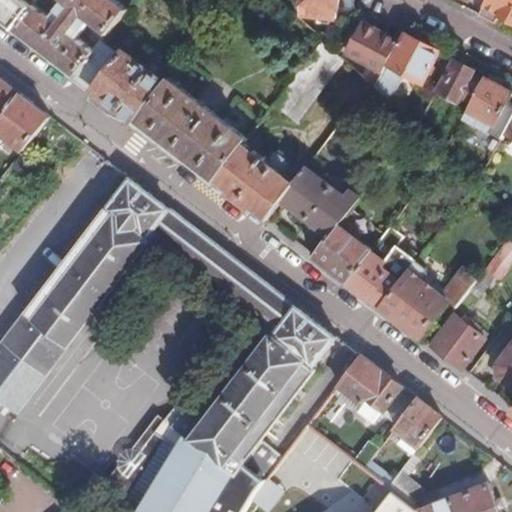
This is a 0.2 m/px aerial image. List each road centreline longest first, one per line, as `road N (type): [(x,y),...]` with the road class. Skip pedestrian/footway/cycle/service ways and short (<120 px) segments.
road 1 (unclassified): [(511,445),(0,54)]
road 2 (residential): [(511,58),(401,0)]
